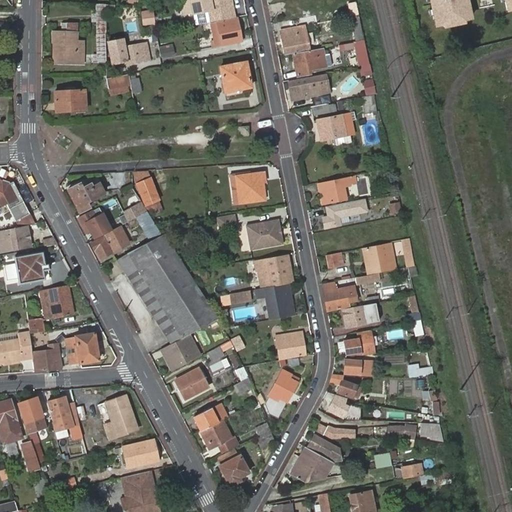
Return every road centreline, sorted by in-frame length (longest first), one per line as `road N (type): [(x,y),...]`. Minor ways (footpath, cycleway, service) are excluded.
road 1 (residential): [(249,511),(324,364),(255,0)]
road 2 (tertiary): [(32,150),(143,370)]
road 3 (tertiary): [(143,370),(217,511)]
road 4 (tertiary): [(30,0),(32,150)]
road 5 (residential): [(0,384),(143,370)]
